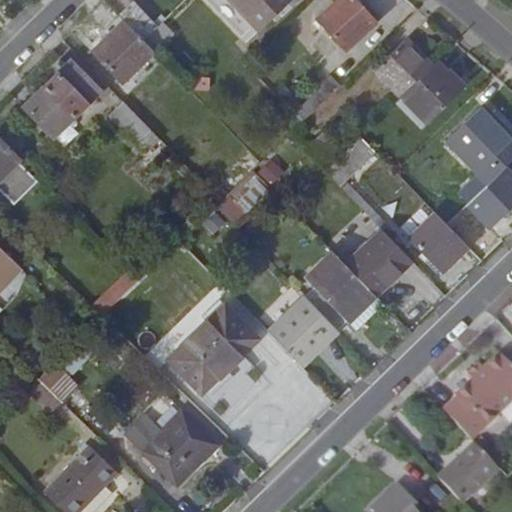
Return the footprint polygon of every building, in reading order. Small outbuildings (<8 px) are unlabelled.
[(224,0),(205,0),(244,40),(254,31),(224,0)] [(230,0),(266,37),(300,4),(296,0),(230,0)] [(352,0),(328,24),(357,54),(384,26),(361,4),(365,0),(352,0)] [(384,26),(389,20),(368,0),(365,0),(361,4),(384,26)] [(162,31),(139,8),(125,21),(132,27),(148,45),(162,31)] [(162,59),(183,37),(172,26),(150,47),(162,59)] [(150,47),(148,45),(132,27),(100,57),(131,89),(162,59),(150,47)] [(385,74),(410,101),(440,72),(415,46),(385,74)] [(445,68),(440,72),(410,101),(436,128),(474,93),(458,76),(455,79),(445,68)] [(105,100),(76,70),(45,100),(74,129),(105,100)] [(322,100),(331,109),(351,89),(340,78),(333,84),(335,88),(322,100)] [(310,129),(319,120),(311,111),(309,113),(304,107),(306,105),(295,95),(286,104),(310,129)] [(29,116),(58,146),(74,129),(45,100),(29,116)] [(319,120),(331,109),(322,100),(311,111),(319,120)] [(160,160),(172,149),(131,107),(117,121),(145,150),(147,147),(160,160)] [(495,190),(511,173),(511,131),(490,109),(453,145),(495,190)] [(0,187),(3,190),(30,164),(5,139),(0,144),(0,187)] [(407,241),(353,187),(383,157),(368,142),(331,177),(387,233),(401,247),(407,241)] [(496,233),(511,217),(511,173),(495,190),(474,210),(496,233)] [(264,217),(259,212),(279,192),(262,175),(228,208),(225,211),(248,234),(264,217)] [(476,253),(453,230),(444,220),(419,243),(452,277),(476,253)] [(352,268),(384,301),(418,265),(401,247),(387,233),(352,268)] [(166,263),(182,248),(171,237),(156,252),(166,263)] [(27,274),(0,246),(0,287),(3,284),(9,292),(27,274)] [(355,328),(384,301),(352,268),(340,255),(311,282),(320,292),(312,300),(313,301),(347,336),(355,328)] [(136,276),(101,311),(111,322),(146,287),(136,276)] [(0,311),(14,297),(9,292),(3,284),(0,287),(0,311)] [(347,336),(313,301),(276,336),(311,370),(347,336)] [(355,328),(362,334),(390,307),(384,301),(355,328)] [(251,358),(267,343),(228,303),(210,320),(215,326),(177,362),(208,395),(207,397),(220,410),(262,370),(251,358)] [(466,403),(451,415),(478,444),(511,412),(511,365),(507,359),(493,372),(489,368),(476,379),(480,384),(462,400),(466,403)] [(69,410),(85,395),(61,369),(44,386),(68,409),(69,410)] [(68,409),(44,386),(34,395),(58,419),(68,409)] [(130,438),(147,456),(169,433),(151,416),(130,438)] [(183,492),(223,451),(186,417),(169,433),(147,456),(183,492)] [(61,511),(85,511),(120,476),(93,449),(46,497),(61,511)] [(467,509),(506,474),(483,449),(445,484),(467,509)] [(420,511),(421,511),(402,491),(379,511),(420,511)]
